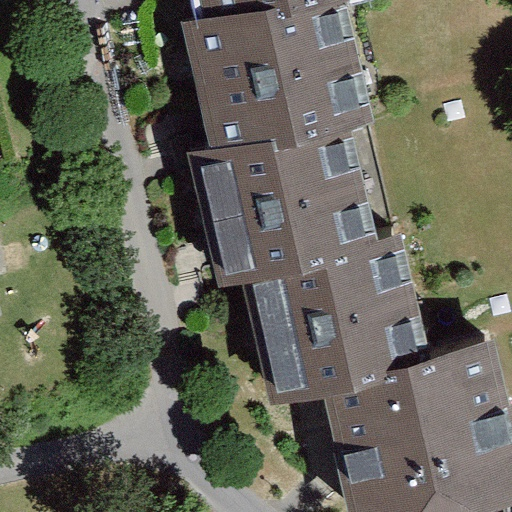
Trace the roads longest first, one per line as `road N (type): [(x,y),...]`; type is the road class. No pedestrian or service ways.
road 1 (residential): [(87,0),(163,341)]
road 2 (residential): [(248,511),(173,438),(172,405)]
